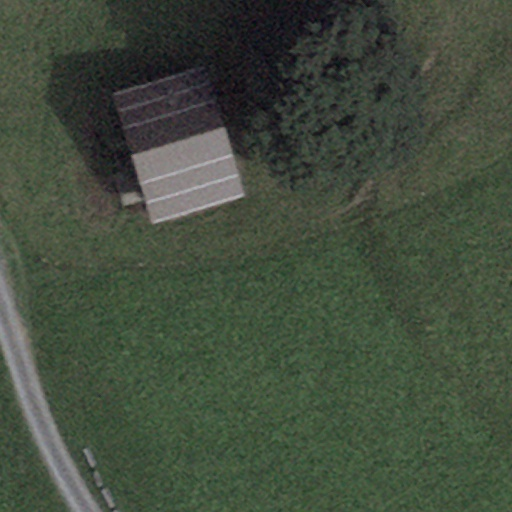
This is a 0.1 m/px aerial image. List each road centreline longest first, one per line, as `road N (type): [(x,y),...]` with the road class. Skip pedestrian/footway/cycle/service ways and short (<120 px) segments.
road 1 (track): [(0,225),(77,103),(128,65),(251,40),(310,0)]
road 2 (track): [(97,511),(0,263)]
